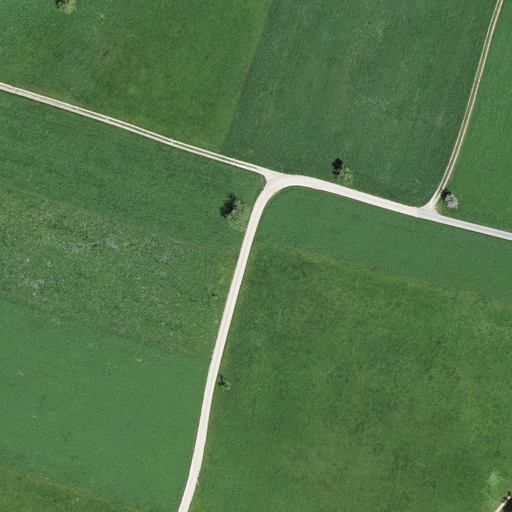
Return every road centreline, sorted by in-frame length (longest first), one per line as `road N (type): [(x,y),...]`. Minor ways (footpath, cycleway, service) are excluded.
road 1 (track): [(427,215),(0,86)]
road 2 (track): [(276,174),(251,229),(185,511)]
road 3 (track): [(427,215),(460,142),(502,0)]
